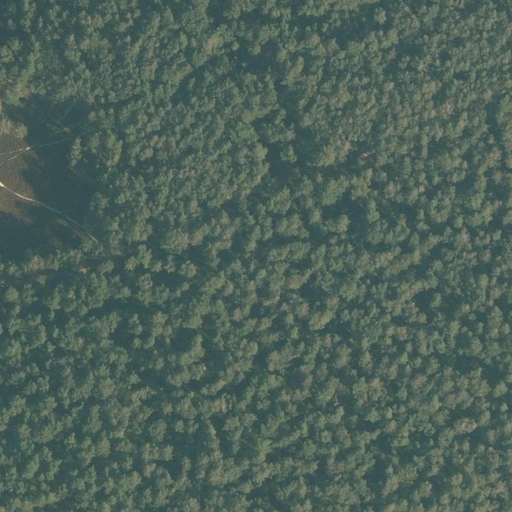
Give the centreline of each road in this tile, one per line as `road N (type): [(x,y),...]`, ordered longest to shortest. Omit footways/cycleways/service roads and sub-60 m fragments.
road 1 (track): [(112,264),(511,101)]
road 2 (track): [(392,511),(288,194)]
